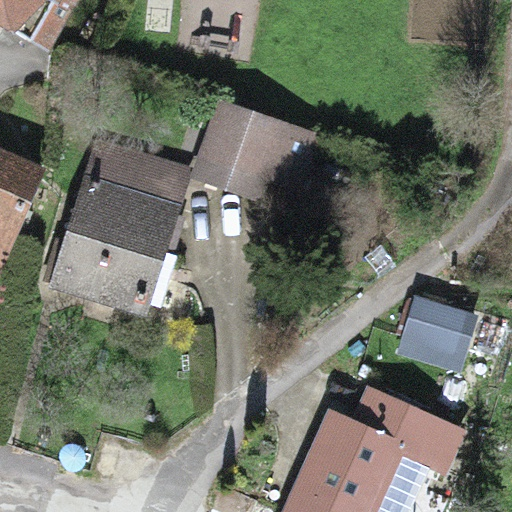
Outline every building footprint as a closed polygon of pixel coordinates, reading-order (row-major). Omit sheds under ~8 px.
[(56,0),(0,0),(0,20),(33,40),(35,38),(56,0)] [(56,0),(35,38),(53,49),(81,0),(56,0)] [(206,152),(261,170),(297,182),(313,135),(221,106),(206,152)] [(152,236),(162,240),(175,203),(167,200),(179,167),(107,141),(87,193),(79,190),(43,287),(122,316),(152,236)] [(261,170),(206,152),(197,180),(253,198),(261,170)] [(0,155),(0,218),(22,229),(46,176),(0,155)] [(0,263),(5,266),(22,229),(0,218),(0,263)] [(152,236),(122,316),(144,324),(173,244),(162,240),(152,236)] [(447,352),(459,312),(413,298),(401,338),(447,352)] [(293,511),(362,511),(387,458),(430,478),(448,441),(365,403),(350,437),(324,424),(291,496),(300,500),(293,511)]
